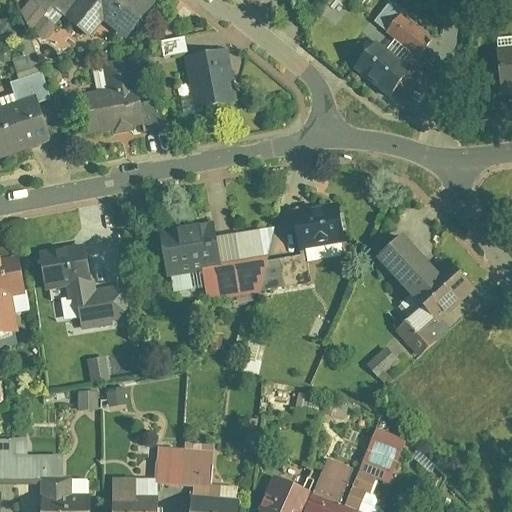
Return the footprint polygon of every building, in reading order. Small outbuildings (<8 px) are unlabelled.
[(64,21),(81,0),(45,0),(42,4),(64,21)] [(159,7),(150,0),(89,0),(68,27),(91,45),(105,28),(127,46),(159,7)] [(395,0),(378,22),(393,33),(407,15),(412,9),(401,0),(395,0)] [(436,38),(407,15),(393,33),(421,56),(436,38)] [(185,44),(161,47),(163,61),(187,58),(185,44)] [(411,72),(378,46),(356,73),(389,100),(411,72)] [(232,56),(185,62),(192,113),(238,107),(232,56)] [(82,97),(88,139),(144,131),(135,64),(105,69),(108,93),(82,97)] [(41,78),(9,89),(15,110),(35,103),(38,111),(50,107),(41,78)] [(0,114),(0,163),(48,148),(35,104),(0,114)] [(338,206),(292,214),(299,255),(345,247),(338,206)] [(215,233),(155,242),(160,280),(199,275),(221,271),(215,233)] [(416,310),(417,309),(438,330),(475,293),(447,265),(434,277),(401,244),(375,270),(416,310)] [(83,250),(38,257),(44,292),(88,284),(83,250)] [(0,340),(16,338),(11,301),(25,299),(19,261),(0,263),(0,340)] [(308,290),(304,261),(257,266),(260,297),(308,290)] [(257,266),(199,275),(203,305),(260,297),(257,266)] [(78,306),(80,330),(127,326),(124,291),(97,294),(96,285),(66,288),(68,307),(78,306)] [(249,338),(241,373),(259,377),(262,363),(256,361),(261,341),(249,338)] [(385,353),(367,368),(376,379),(394,363),(385,353)] [(111,386),(106,359),(85,363),(90,390),(111,386)] [(126,411),(122,392),(107,394),(110,414),(126,411)] [(97,397),(76,398),(77,415),(98,413),(97,397)] [(376,511),(405,446),(378,434),(345,511),(376,511)] [(18,446),(0,446),(0,483),(40,483),(63,482),(63,460),(18,461),(18,446)] [(214,454),(159,452),(158,490),(213,492),(214,454)] [(355,476),(327,464),(312,498),(341,510),(355,476)] [(88,511),(88,503),(72,503),(72,482),(63,482),(40,483),(40,504),(38,504),(38,511),(88,511)] [(136,483),(111,483),(112,505),(136,504),(136,483)] [(306,511),(312,498),(276,483),(263,511),(306,511)] [(341,510),(312,498),(306,511),(345,511),(341,510)] [(238,511),(239,506),(195,503),(194,511),(238,511)]
